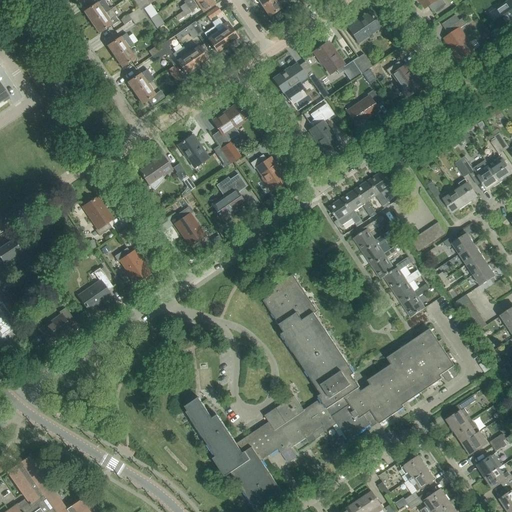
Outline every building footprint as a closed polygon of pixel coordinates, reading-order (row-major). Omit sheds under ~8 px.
[(103,0),(102,0),(97,4),(97,3),(84,12),(92,22),(110,10),(103,0)] [(134,0),(133,1),(138,8),(140,11),(143,9),(149,5),(151,4),(148,0),(134,0)] [(186,0),(184,2),(185,3),(180,7),(183,11),(196,2),(199,0),(186,0)] [(211,0),(199,0),(196,2),(183,11),(186,16),(199,6),(203,12),(215,4),(211,0)] [(280,0),(270,0),(262,6),(269,17),(281,9),(277,3),(280,0)] [(419,0),(420,1),(420,2),(421,1),(425,8),(429,6),(433,11),(445,3),(442,0),(419,0)] [(511,0),(510,0),(490,14),(500,28),(511,19),(511,0)] [(150,19),(156,14),(149,5),(143,9),(150,19)] [(217,7),(207,14),(210,19),(220,12),(217,7)] [(142,13),(140,11),(138,8),(121,20),(124,25),(132,20),(142,13)] [(111,26),(118,21),(110,10),(92,22),(99,33),(111,25),(111,26)] [(145,18),(142,13),(132,20),(135,25),(145,18)] [(158,13),(156,14),(150,19),(157,29),(165,24),(158,13)] [(358,42),(380,27),(370,13),(348,28),(358,42)] [(463,18),(446,30),(449,35),(445,38),(460,60),(474,51),(459,29),(467,24),(463,18)] [(196,21),(190,25),(198,36),(203,32),(196,21)] [(225,29),(219,33),(227,46),(238,38),(227,22),(223,25),(225,29)] [(198,36),(190,25),(186,28),(193,39),(198,36)] [(126,33),(120,38),(108,46),(115,57),(127,48),(134,44),(126,33)] [(217,53),(227,46),(219,33),(208,40),(217,53)] [(170,41),(169,39),(159,46),(162,49),(165,54),(167,57),(172,53),(168,47),(170,46),(170,41)] [(344,66),(328,42),(314,52),(322,65),(324,64),(330,74),(336,70),(339,75),(344,71),(350,81),(361,74),(352,61),(344,66)] [(152,56),(162,49),(159,46),(159,45),(149,52),(152,56)] [(188,54),(198,69),(204,65),(204,63),(203,62),(207,59),(198,47),(188,54)] [(134,59),(127,48),(115,57),(122,67),(134,59)] [(177,61),(186,74),(190,71),(191,73),(192,73),(198,69),(188,54),(183,48),(173,55),(178,61),(177,61)] [(165,54),(162,49),(152,56),(155,61),(165,54)] [(358,58),(367,70),(372,67),(363,54),(358,58)] [(357,57),(352,61),(361,74),(367,70),(358,58),(357,57)] [(402,67),(398,62),(386,70),(390,76),(393,74),(399,83),(398,84),(407,97),(421,87),(405,65),(402,67)] [(306,77),(297,65),(290,69),(274,80),(283,92),(287,99),(300,90),(296,84),(306,77)] [(168,70),(176,81),(181,77),(174,67),(168,70)] [(147,69),(140,74),(128,82),(135,93),(147,84),(155,79),(147,69)] [(314,73),(308,77),(324,100),(330,96),(314,73)] [(0,101),(2,101),(4,103),(10,98),(9,96),(0,83),(0,101)] [(142,104),(155,95),(147,84),(135,93),(142,104)] [(376,106),(381,103),(372,90),(366,94),(368,97),(347,112),(357,126),(379,111),(376,106)] [(235,106),(213,122),(222,136),(223,135),(227,142),(239,134),(234,127),(244,120),(235,106)] [(325,120),(321,114),(309,123),(313,128),(310,130),(314,137),(314,138),(324,154),(338,145),(322,122),(325,120)] [(495,136),(496,139),(504,151),(509,147),(500,133),(495,136)] [(208,158),(192,136),(178,145),(187,158),(188,158),(195,167),(208,158)] [(499,154),(504,151),(496,139),(491,142),(499,154)] [(219,146),(231,164),(237,160),(225,142),(219,146)] [(226,168),(231,164),(219,146),(213,150),(226,168)] [(266,160),(263,155),(250,163),(254,169),(257,168),(263,177),(262,177),(271,190),(285,181),(270,158),(266,160)] [(496,165),(491,168),(500,181),(511,173),(500,156),(494,160),(496,165)] [(164,179),(162,176),(172,169),(163,157),(156,162),(156,161),(140,172),(149,185),(155,189),(164,179)] [(467,159),(462,162),(469,174),(474,170),(467,159)] [(464,177),(469,174),(462,162),(460,160),(455,163),(464,177)] [(476,172),(487,190),(500,181),(491,168),(485,172),(483,168),(476,172)] [(398,200),(403,196),(393,181),(392,181),(394,183),(392,185),(383,171),(369,180),(379,194),(381,192),(389,187),(398,200)] [(215,185),(224,198),(213,205),(222,219),(237,208),(237,207),(244,203),(237,193),(246,187),(238,174),(228,181),(226,178),(215,185)] [(188,175),(182,179),(190,192),(196,188),(188,175)] [(462,188),(456,192),(465,205),(477,196),(466,179),(459,184),(462,188)] [(369,180),(356,189),(365,203),(368,201),(376,196),(383,206),(388,203),(381,192),(379,194),(369,180)] [(435,197),(440,194),(432,182),(427,185),(435,197)] [(356,189),(342,198),(352,212),(354,210),(362,205),(369,215),(375,212),(368,201),(365,203),(356,189)] [(465,205),(456,192),(451,195),(448,191),(441,195),(453,213),(465,205)] [(108,222),(112,219),(97,197),(83,207),(98,228),(95,230),(99,236),(112,228),(108,222)] [(361,221),(354,210),(352,212),(342,198),(329,207),(341,226),(352,219),(356,224),(361,221)] [(180,221),(175,224),(190,246),(204,236),(190,215),(192,213),(188,207),(176,215),(180,221)] [(380,225),(377,220),(363,229),(366,228),(367,229),(353,238),(362,252),(377,243),(375,240),(370,232),(380,225)] [(438,222),(433,226),(441,237),(446,233),(438,222)] [(441,237),(433,226),(428,229),(435,240),(441,237)] [(430,244),(435,240),(428,229),(422,233),(430,244)] [(385,233),(375,240),(377,243),(362,252),(372,266),(386,256),(384,254),(379,246),(389,239),(385,233)] [(430,244),(422,233),(417,237),(424,248),(430,244)] [(452,244),(459,254),(474,244),(467,234),(459,239),(456,234),(444,242),(447,247),(452,244)] [(418,252),(424,248),(417,237),(411,241),(418,252)] [(0,260),(0,261),(2,260),(5,266),(12,261),(13,262),(17,260),(16,259),(18,258),(20,262),(18,263),(22,269),(31,263),(22,250),(21,251),(13,240),(0,248),(0,260)] [(481,255),(474,244),(459,254),(466,265),(481,255)] [(394,247),(384,254),(386,256),(372,266),(381,279),(384,277),(395,270),(395,269),(388,259),(398,252),(394,247)] [(439,253),(436,247),(425,255),(428,260),(439,253)] [(130,254),(127,248),(114,257),(118,263),(121,261),(127,270),(126,271),(135,284),(149,274),(134,251),(130,254)] [(466,265),(473,275),(488,265),(481,255),(466,265)] [(384,277),(393,291),(407,282),(405,279),(400,270),(410,264),(407,258),(396,265),(398,268),(395,269),(395,270),(384,277)] [(495,276),(488,265),(473,275),(480,286),(495,276)] [(107,291),(113,287),(100,268),(94,272),(100,282),(79,297),(88,310),(110,295),(107,291)] [(416,272),(405,279),(407,282),(393,291),(402,304),(416,295),(414,292),(409,284),(419,277),(416,272)] [(443,272),(438,275),(442,281),(446,278),(443,272)] [(194,401),(185,407),(188,411),(187,412),(224,469),(221,471),(225,477),(231,473),(257,510),(258,509),(260,511),(263,511),(275,505),(276,504),(279,502),(280,501),(277,497),(283,493),(263,464),(261,461),(278,449),(282,454),(288,463),(297,457),(291,448),(294,446),(312,434),(316,440),(321,436),(317,429),(322,426),(325,431),(326,431),(333,426),(337,423),(348,440),(369,426),(371,424),(370,422),(376,418),(379,424),(404,407),(403,405),(442,378),(440,375),(442,374),(448,382),(458,376),(458,373),(453,367),(455,366),(430,329),(387,358),(392,364),(368,381),(371,385),(361,391),(359,388),(360,387),(356,381),(352,376),(353,375),(355,374),(315,314),(318,312),(293,275),(278,285),(273,288),(265,293),(268,298),(264,301),(280,326),(282,324),(287,331),(282,334),(322,394),(319,396),(320,399),(307,408),(304,410),(295,396),(276,409),(271,412),(272,415),(266,418),(267,419),(269,422),(245,438),(246,439),(244,440),(237,445),(236,442),(219,418),(218,415),(213,418),(199,398),(194,401)] [(446,278),(442,281),(446,287),(450,284),(446,278)] [(17,285),(2,295),(11,308),(25,298),(17,285)] [(425,285),(414,292),(416,295),(402,304),(411,318),(425,308),(418,297),(428,291),(425,285)] [(456,302),(460,307),(470,300),(467,295),(456,302)] [(17,323),(0,299),(0,336),(1,338),(14,328),(12,326),(17,323)] [(460,307),(463,312),(474,305),(470,300),(460,307)] [(463,312),(466,318),(477,310),(474,305),(463,312)] [(68,324),(74,321),(65,308),(59,312),(61,315),(39,331),(48,344),(64,333),(63,332),(70,328),(68,324)] [(511,308),(505,313),(501,316),(508,327),(511,323),(511,308)] [(466,318),(470,323),(481,315),(477,310),(466,318)] [(470,323),(473,328),(484,320),(481,315),(470,323)] [(476,333),(487,325),(484,320),(473,328),(476,333)] [(486,348),(490,353),(495,350),(491,345),(486,348)] [(495,350),(490,353),(494,359),(498,356),(495,350)] [(456,406),(460,412),(464,409),(466,407),(477,400),(473,395),(463,402),(456,406)] [(495,412),(500,409),(496,404),(491,407),(495,412)] [(447,420),(455,432),(468,423),(465,417),(468,415),(464,409),(460,412),(447,420)] [(472,420),(468,423),(455,432),(462,443),(476,434),(473,429),(476,427),(472,420)] [(479,440),(476,434),(462,443),(470,455),(488,443),(483,437),(479,440)] [(492,448),(503,440),(506,439),(503,434),(489,443),(492,448)] [(507,446),(503,440),(492,448),(496,453),(507,446)] [(477,465),(485,477),(499,468),(502,466),(494,454),(477,465)] [(20,464),(16,466),(16,465),(6,472),(26,500),(24,501),(18,505),(17,504),(5,511),(90,511),(81,499),(67,509),(29,456),(20,463),(20,464)] [(401,468),(406,474),(410,472),(413,477),(426,468),(419,456),(401,468)] [(434,480),(426,468),(413,477),(409,480),(414,486),(417,491),(434,480)] [(502,473),(499,468),(485,477),(493,489),(511,476),(507,470),(502,473)] [(389,491),(383,482),(378,486),(384,494),(389,491)] [(432,511),(449,501),(441,489),(424,501),(426,505),(419,510),(420,511),(432,511)] [(511,491),(500,499),(508,511),(511,508),(511,491)] [(379,511),(384,509),(372,492),(361,500),(368,511),(379,511)] [(408,505),(419,497),(415,492),(404,499),(408,505)] [(422,502),(419,497),(408,505),(411,509),(422,502)] [(368,511),(361,500),(349,507),(352,511),(368,511)] [(456,511),(449,501),(432,511),(456,511)]
